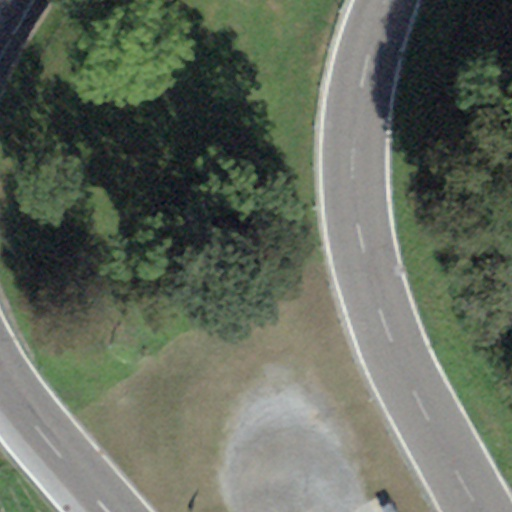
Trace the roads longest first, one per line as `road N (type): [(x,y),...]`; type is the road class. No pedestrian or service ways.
road 1 (tertiary): [(480,511),(413,391),(366,262),(357,112),(386,0)]
road 2 (tertiary): [(0,375),(109,511)]
